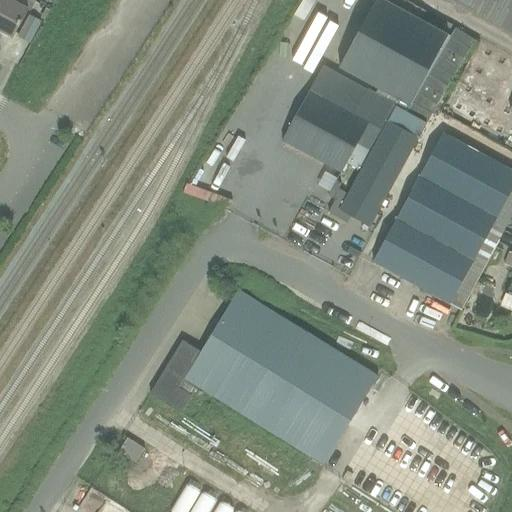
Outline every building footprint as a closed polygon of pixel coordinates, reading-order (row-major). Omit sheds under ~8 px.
[(6,0),(0,11),(0,28),(14,36),(28,9),(32,11),(37,0),(27,0),(25,5),(15,0),(6,0)] [(384,0),(376,0),(340,67),(411,106),(449,35),(384,0)] [(511,0),(452,0),(511,32),(511,0)] [(42,21),(30,15),(18,37),(31,43),(42,21)] [(409,109),(428,121),(476,42),(456,31),(409,109)] [(511,64),(487,51),(457,107),(500,131),(510,112),(511,113),(511,64)] [(324,67),(285,139),(343,171),(331,194),(338,198),(331,211),(350,222),(354,215),(372,225),(427,124),(397,108),(398,107),(367,90),(324,67)] [(452,303),(511,193),(511,169),(445,132),(374,261),(452,303)] [(326,464),(380,377),(240,291),(202,352),(184,341),(152,392),(182,411),(193,393),(196,395),(201,387),(326,464)] [(145,449),(128,438),(119,452),(136,463),(145,449)]
